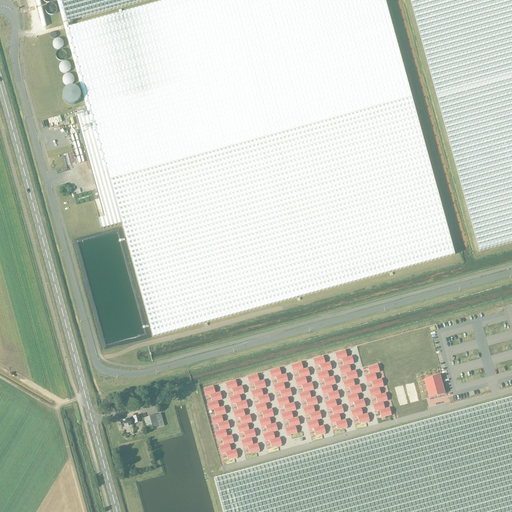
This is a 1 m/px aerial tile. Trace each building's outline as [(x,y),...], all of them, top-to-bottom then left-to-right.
[(56,0),(63,23),(67,22),(146,0),(56,0)] [(98,219),(101,229),(122,224),(153,337),(454,254),(384,0),(169,0),(69,27),(67,22),(63,23),(64,29),(88,113),(76,116),(104,218),(98,219)] [(511,0),(410,0),(479,251),(511,242),(511,0)] [(57,10),(57,9),(57,8),(56,7),(56,6),(55,5),(54,4),(53,4),(52,3),(51,3),(50,3),(49,4),(48,4),(47,5),(46,5),(46,6),(46,7),(45,7),(45,8),(45,9),(45,10),(45,11),(46,11),(46,12),(46,13),(47,13),(47,14),(48,14),(49,14),(49,15),(50,15),(51,15),(52,15),(53,15),(53,14),(54,14),(55,14),(55,13),(56,12),(56,11),(57,10)] [(59,39),(57,39),(55,39),(54,41),(53,42),(52,44),(53,46),(54,48),(55,49),(57,49),(59,49),(61,49),(62,47),(63,46),(63,44),(63,42),(62,40),(61,39),(59,39)] [(62,50),(60,50),(58,51),(57,52),(56,54),(56,55),(56,57),(57,59),(59,60),(60,61),(62,61),(64,60),(65,59),(66,57),(67,55),(66,53),(65,52),(64,51),(62,50)] [(61,72),(62,73),(64,73),(66,73),(68,72),(69,71),(70,70),(71,68),(70,66),(70,64),(69,63),(67,62),(65,61),(63,62),(62,62),(60,63),(59,65),(59,67),(59,69),(60,70),(61,72)] [(65,85),(67,85),(69,86),(70,85),(72,84),(73,83),(74,81),(74,79),(73,77),(72,76),(71,74),(69,74),(67,74),(65,75),(64,76),(63,78),(62,80),(63,82),(63,83),(65,85)] [(68,87),(66,89),(64,90),(63,92),(62,95),(62,97),(63,100),(64,102),(66,103),(68,104),(70,105),(73,105),(75,104),(77,103),(79,101),(80,99),(80,96),(80,94),(79,91),(78,89),(75,88),(73,87),(70,87),(68,87)] [(345,351),(335,353),(337,361),(342,359),(344,366),(339,368),(341,375),(346,374),(347,381),(343,382),(345,389),(349,388),(351,395),(347,396),(349,404),(353,402),(355,410),(351,411),(353,418),(357,417),(359,424),(369,421),(367,414),(363,415),(361,408),(365,407),(363,400),(359,401),(357,394),(361,392),(359,385),(355,387),(353,379),(357,378),(356,371),(351,372),(349,365),(354,364),(352,357),(347,358),(345,351)] [(323,357),(313,359),(315,367),(320,365),(322,372),(317,374),(319,381),(324,380),(326,387),(321,388),(323,395),(327,394),(329,401),(325,402),(327,410),(331,408),(333,416),(329,417),(331,424),(335,423),(337,430),(347,427),(345,420),(341,421),(339,414),(343,413),(341,406),(337,407),(335,400),(339,398),(338,391),(333,393),(331,385),(336,384),(334,377),(329,378),(327,371),(332,370),(330,363),(325,364),(323,357)] [(301,363),(291,365),(293,372),(298,371),(300,378),(295,380),(297,387),(302,386),(304,393),(299,394),(301,401),(306,400),(307,407),(303,408),(305,416),(309,414),(311,422),(307,423),(309,430),(313,429),(315,436),(325,433),(323,426),(319,427),(317,420),(321,419),(319,412),(315,413),(313,406),(318,404),(316,397),(311,398),(309,391),(314,390),(312,383),(307,384),(305,377),(310,376),(308,368),(303,370),(301,363)] [(369,375),(365,376),(367,383),(371,382),(373,389),(369,390),(371,398),(375,396),(377,404),(373,405),(375,412),(379,411),(381,418),(391,415),(389,408),(385,409),(383,402),(387,401),(385,394),(381,395),(379,388),(383,386),(381,379),(377,381),(375,373),(379,372),(377,365),(367,368),(369,375)] [(279,369),(269,371),(271,378),(276,377),(278,384),(273,386),(275,393),(280,392),(282,399),(277,400),(279,407),(284,406),(285,413),(281,414),(283,422),(287,420),(289,428),(285,429),(287,436),(297,433),(295,426),(299,425),(297,418),(293,419),(291,412),(296,410),(294,403),(289,405),(287,397),(292,396),(290,389),(285,390),(283,383),(288,382),(286,374),(281,376),(279,369)] [(257,375),(247,377),(249,384),(254,383),(256,390),(251,392),(253,399),(258,398),(260,405),(255,406),(257,413),(262,412),(264,419),(259,420),(261,428),(266,426),(268,434),(263,435),(265,442),(269,441),(271,448),(281,445),(279,438),(275,439),(273,432),(278,431),(276,424),(271,425),(269,418),(274,416),(272,409),(267,410),(265,403),(270,402),(268,395),(263,396),(261,389),(266,388),(264,380),(259,382),(257,375)] [(440,375),(424,380),(429,398),(445,394),(440,375)] [(235,380),(225,383),(227,390),(232,389),(234,396),(229,398),(231,405),(236,404),(238,411),(233,412),(235,419),(240,418),(242,425),(237,426),(239,434),(244,432),(246,439),(241,441),(243,448),(248,447),(249,454),(260,451),(258,444),(253,445),(251,438),(256,437),(254,430),(249,431),(247,424),(252,422),(250,415),(245,416),(243,409),(248,408),(246,401),(241,402),(239,395),(244,394),(242,386),(237,388),(235,380)] [(213,386),(203,389),(205,396),(210,395),(212,402),(207,404),(209,411),(214,409),(216,417),(211,418),(213,425),(218,424),(220,431),(215,432),(217,440),(222,438),(224,445),(219,447),(221,454),(226,453),(228,460),(238,457),(236,450),(231,451),(229,444),(234,443),(232,436),(227,437),(225,430),(230,428),(228,421),(223,422),(221,415),(226,414),(224,407),(219,408),(217,401),(222,400),(220,392),(215,394),(213,386)] [(218,476),(213,477),(222,511),(511,511),(511,395),(223,475),(218,476)] [(150,430),(164,426),(161,414),(143,418),(147,431),(150,430)] [(131,422),(134,422),(134,423),(141,422),(138,415),(132,416),(133,418),(130,419),(119,421),(121,428),(132,425),(131,422)]
